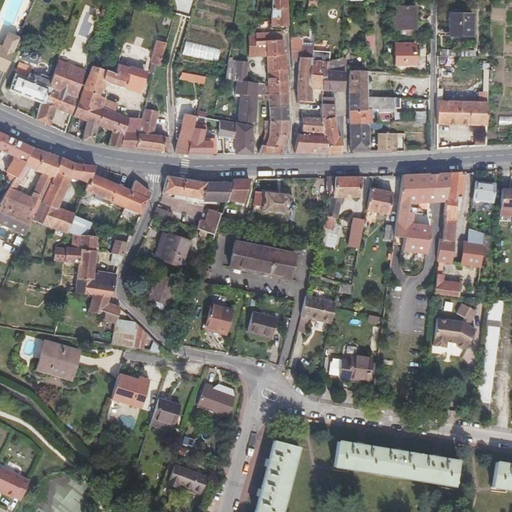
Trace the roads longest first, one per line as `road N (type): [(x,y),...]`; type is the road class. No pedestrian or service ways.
road 1 (secondary): [(0,119),(71,148),(169,166),(511,156)]
road 2 (residential): [(511,440),(299,407),(269,392)]
road 3 (unknown): [(431,161),(437,246),(406,330)]
road 4 (residential): [(228,511),(269,392)]
